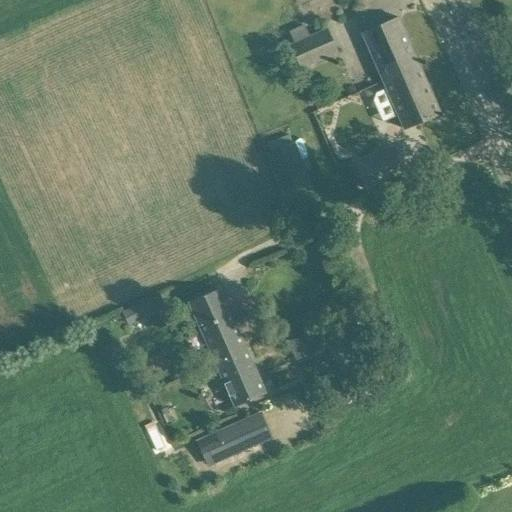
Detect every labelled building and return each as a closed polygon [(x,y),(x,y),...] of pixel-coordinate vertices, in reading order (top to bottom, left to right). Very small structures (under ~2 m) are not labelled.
[(383,80),(419,65),(397,16),(362,32),(383,80)] [(326,27),(325,28),(309,35),(305,25),(290,31),(294,42),(289,45),(300,69),(338,54),(326,27)] [(419,65),(383,80),(404,129),(440,113),(419,65)] [(282,198),(312,187),(295,141),(292,141),(290,134),(268,142),(271,150),(265,152),(282,198)] [(355,166),(365,189),(403,172),(393,149),(355,166)] [(189,304),(179,309),(188,329),(198,325),(219,372),(209,376),(216,392),(226,387),(234,406),(247,400),(266,392),(219,288),(201,296),(188,302),(189,304)] [(166,308),(160,294),(123,311),(129,324),(166,308)] [(296,359),(327,347),(321,330),(289,342),(296,359)] [(206,462),(223,455),(225,459),(272,438),(261,411),(213,432),(214,435),(198,442),(206,462)]
